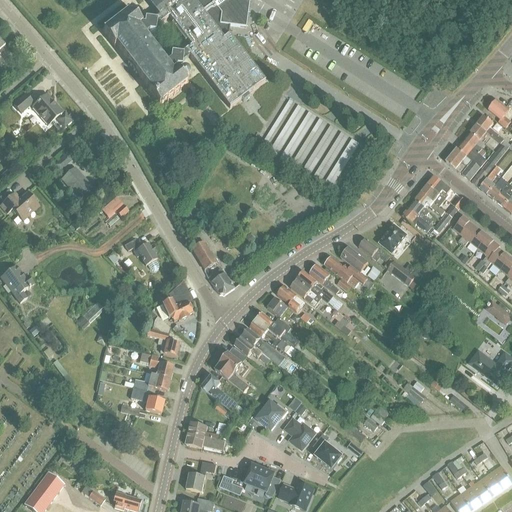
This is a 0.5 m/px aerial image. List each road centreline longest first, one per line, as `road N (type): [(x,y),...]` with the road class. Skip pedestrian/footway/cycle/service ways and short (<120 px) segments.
road 1 (residential): [(227,320),(87,101),(0,0)]
road 2 (tertiary): [(227,320),(280,271),(372,212),(418,153)]
road 3 (residential): [(172,450),(233,463),(253,451),(335,487)]
road 4 (tertiary): [(172,450),(199,358),(227,320)]
road 5 (residential): [(511,228),(418,153)]
